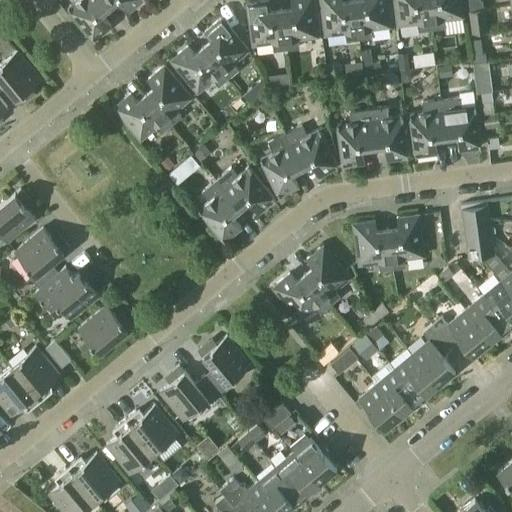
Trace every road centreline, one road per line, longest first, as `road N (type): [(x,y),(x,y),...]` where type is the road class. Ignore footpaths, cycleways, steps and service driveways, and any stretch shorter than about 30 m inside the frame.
road 1 (residential): [(0,462),(326,197),(511,169)]
road 2 (residential): [(391,478),(511,379)]
road 3 (residential): [(101,259),(6,146)]
road 4 (residential): [(391,478),(312,383)]
